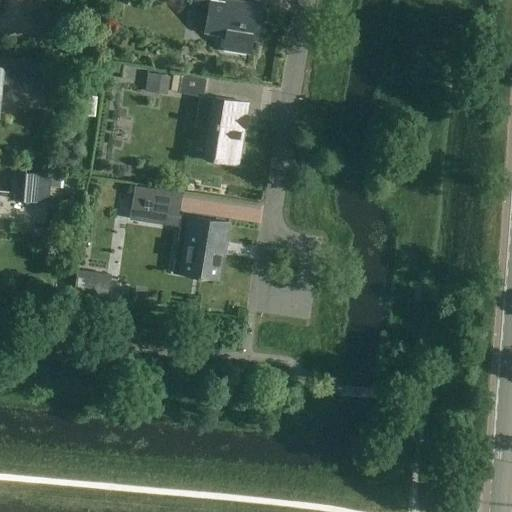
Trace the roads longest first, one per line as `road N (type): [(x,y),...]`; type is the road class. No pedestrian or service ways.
road 1 (residential): [(266,238),(305,0)]
road 2 (tertiary): [(499,511),(511,350)]
road 3 (residential): [(256,289),(306,297),(314,247),(266,238)]
